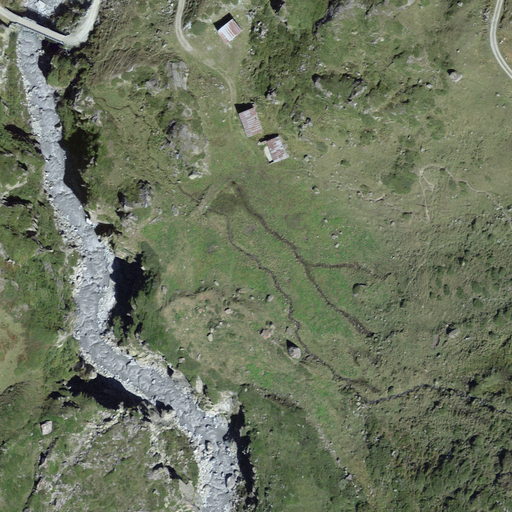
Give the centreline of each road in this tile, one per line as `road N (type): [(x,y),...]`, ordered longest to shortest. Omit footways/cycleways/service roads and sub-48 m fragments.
road 1 (track): [(233,130),(233,88),(181,39),(181,0)]
road 2 (track): [(97,0),(74,39),(0,9)]
